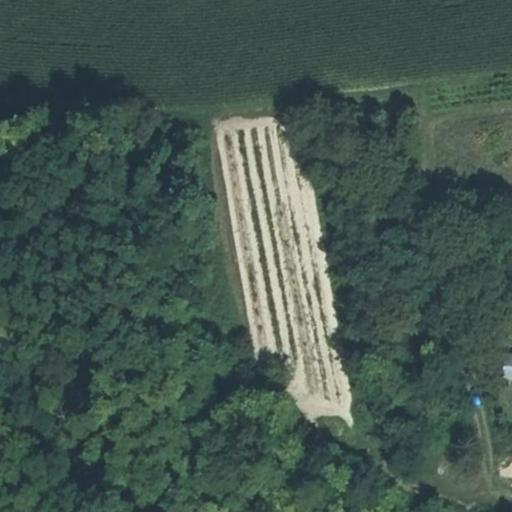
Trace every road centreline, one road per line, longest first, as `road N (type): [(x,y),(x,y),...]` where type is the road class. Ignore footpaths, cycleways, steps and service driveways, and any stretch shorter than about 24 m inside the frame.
road 1 (track): [(511,508),(495,498),(486,476),(470,315)]
road 2 (track): [(183,127),(0,109)]
road 3 (track): [(0,406),(144,511)]
